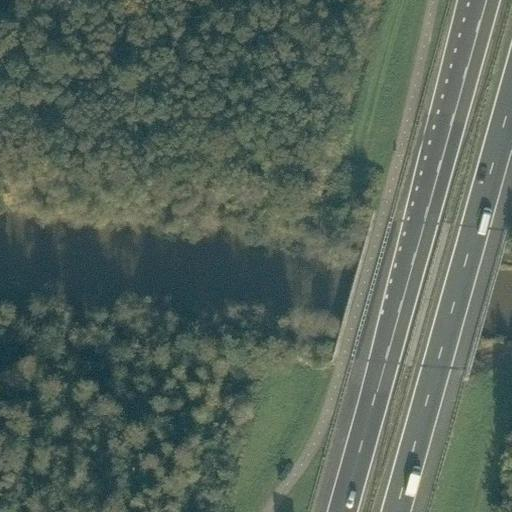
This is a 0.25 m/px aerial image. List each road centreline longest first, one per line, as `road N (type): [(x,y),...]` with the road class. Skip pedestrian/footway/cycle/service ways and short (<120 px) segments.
road 1 (motorway): [(485,0),(342,511)]
road 2 (motorway): [(394,511),(511,94)]
